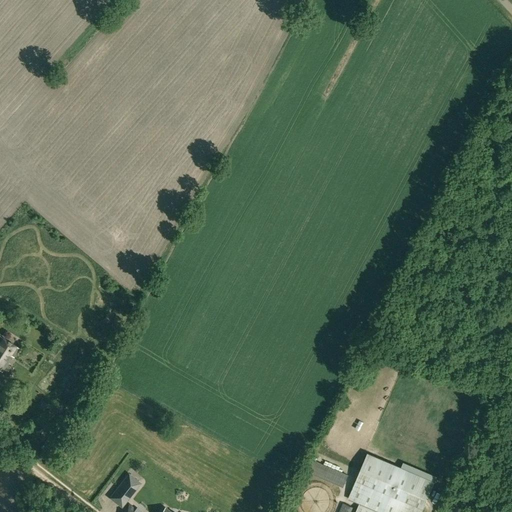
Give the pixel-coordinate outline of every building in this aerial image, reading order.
[(17,325),(23,327),(26,321),(20,318),(17,325)] [(14,357),(20,348),(0,335),(0,368),(3,370),(12,356),(14,357)] [(422,511),(435,482),(368,453),(349,498),(360,503),(356,511),(422,511)] [(311,459),(306,472),(343,488),(349,475),(311,459)] [(109,499),(121,508),(130,497),(140,484),(133,478),(128,474),(109,499)] [(142,511),(129,502),(120,511),(142,511)]
